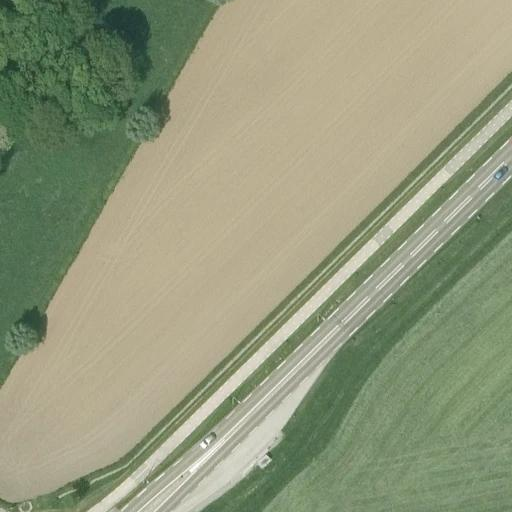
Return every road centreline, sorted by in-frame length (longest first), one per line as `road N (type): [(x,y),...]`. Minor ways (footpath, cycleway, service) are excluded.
road 1 (primary): [(212,450),(511,157)]
road 2 (track): [(511,216),(400,324),(301,455),(245,511)]
